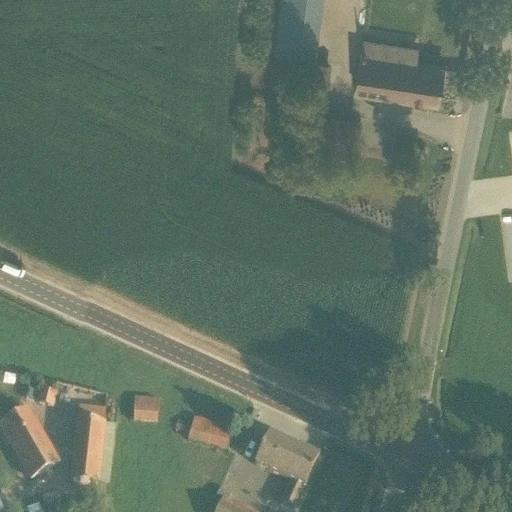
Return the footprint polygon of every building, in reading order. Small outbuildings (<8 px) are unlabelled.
[(321,54),(323,0),(280,0),(278,52),(321,54)] [(380,56),(360,53),(354,90),(436,103),(442,67),(415,63),(417,49),(382,44),(380,56)] [(350,156),(353,136),(354,128),(306,121),(302,151),(332,155),(333,154),(350,156)] [(55,397),(41,393),(38,405),(52,409),(55,397)] [(134,399),(133,424),(157,425),(158,400),(134,399)] [(58,465),(27,412),(0,428),(30,481),(58,465)] [(194,419),(187,444),(226,454),(232,429),(194,419)] [(71,483),(97,486),(103,426),(77,423),(71,483)] [(318,460),(268,437),(255,467),(289,483),(279,504),(294,511),(304,490),(305,490),(318,460)] [(215,511),(245,511),(228,504),(221,500),(215,511)]
